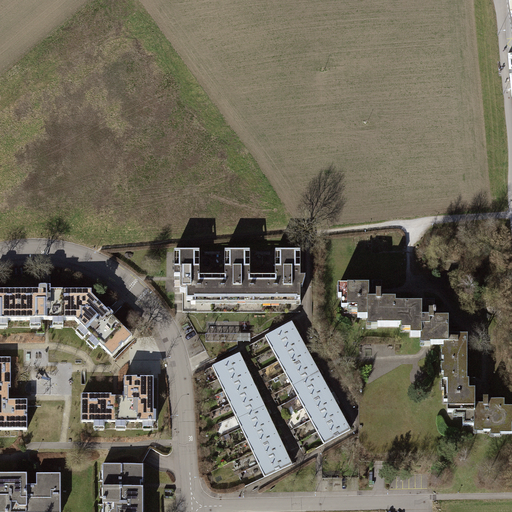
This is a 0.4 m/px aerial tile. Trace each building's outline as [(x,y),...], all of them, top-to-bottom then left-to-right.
[(200,253),(174,253),(174,277),(182,277),(182,288),(186,288),(186,300),(300,300),(299,288),(302,288),(305,277),(300,277),(300,252),(275,252),(275,277),(250,277),(250,252),(225,252),(225,277),(200,277),(200,253)] [(381,280),(372,281),(373,289),(381,288),(381,280)] [(377,326),(395,326),(395,304),(395,300),(381,300),(381,294),(368,294),(368,286),(338,286),(338,297),(341,297),(341,308),(357,308),(357,317),(367,317),(367,323),(377,323),(377,326)] [(38,291),(19,291),(18,319),(74,319),(74,291),(49,291),(49,287),(38,287),(38,291)] [(0,319),(18,319),(19,291),(0,291),(0,319)] [(74,291),(74,319),(111,356),(132,337),(112,316),(113,314),(108,308),(106,311),(91,296),(92,292),(74,291)] [(430,344),(444,344),(448,344),(448,329),(448,318),(436,318),(436,312),(421,312),(421,304),(395,304),(395,326),(411,326),(411,336),(420,336),(420,340),(430,340),(430,344)] [(265,337),(272,349),(298,334),(291,322),(265,337)] [(458,329),(448,329),(448,344),(444,344),(444,349),(446,349),(446,359),(444,359),(444,366),(446,366),(446,374),(444,374),(444,381),(446,381),(446,390),(444,390),(444,401),(447,401),(447,412),(463,412),(463,424),(474,424),(474,401),(474,380),(463,380),(463,345),(468,345),(467,336),(458,336),(458,329)] [(305,346),(298,334),(272,349),(278,361),(305,346)] [(278,361),(285,373),(311,358),(305,346),(278,361)] [(212,367),(218,379),(245,366),(239,354),(212,367)] [(0,428),(26,429),(26,400),(5,400),(5,388),(10,388),(10,358),(0,358),(0,428)] [(318,370),(311,358),(285,373),(291,384),(318,370)] [(251,379),(245,366),(218,379),(224,391),(251,379)] [(291,384),(298,396),(324,382),(318,370),(291,384)] [(111,394),(80,394),(80,422),(156,422),(156,411),(154,411),(154,377),(124,377),(124,399),(111,399),(111,394)] [(224,391),(229,404),(257,391),(251,379),(224,391)] [(331,394),(324,382),(298,396),(304,408),(331,394)] [(262,403),(257,391),(229,404),(235,416),(262,403)] [(304,408),(311,420),(337,405),(331,394),(304,408)] [(483,401),(474,401),(474,424),(474,428),(482,428),(482,431),(500,431),(500,435),(511,435),(511,425),(511,424),(511,407),(504,407),(504,401),(488,401),(488,397),(483,397),(483,401)] [(235,416),(241,428),(268,416),(262,403),(235,416)] [(311,420),(317,431),(343,417),(337,405),(311,420)] [(274,428),(268,416),(241,428),(247,440),(274,428)] [(350,430),(343,417),(317,431),(324,444),(350,430)] [(247,440),(252,452),(280,440),(274,428),(247,440)] [(252,452),(258,464),(285,451),(280,440),(252,452)] [(291,465),(285,451),(258,464),(264,477),(291,465)] [(142,511),(142,485),(142,465),(103,464),(102,472),(106,476),(107,481),(102,481),(103,511),(142,511)] [(0,511),(10,511),(10,474),(0,473),(0,511)] [(26,474),(10,474),(10,511),(18,511),(21,509),(25,509),(25,511),(33,511),(34,510),(43,510),(43,511),(52,511),(53,510),(59,510),(59,474),(36,474),(36,490),(26,490),(26,474)]
